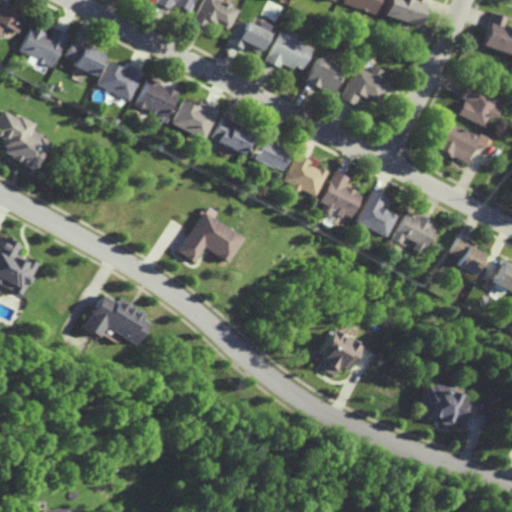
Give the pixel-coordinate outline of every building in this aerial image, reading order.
[(153,0),(152,3),(165,10),(169,3),(186,11),(191,0),(153,0)] [(220,0),(201,0),(190,22),(203,29),(207,21),(225,31),(236,8),(220,0)] [(374,0),(370,13),(340,3),(341,0),(374,0)] [(422,0),(414,27),(379,15),(384,0),(422,0)] [(489,13),(478,45),(511,56),(511,53),(511,30),(500,26),(503,18),(489,13)] [(268,25),(256,20),(253,26),(235,18),(224,44),(237,49),(239,44),(257,52),(268,25)] [(29,25),(17,49),(50,65),(66,34),(52,27),(49,35),(29,25)] [(278,31),(262,61),(275,68),(278,63),(296,72),(309,47),(278,31)] [(92,76),(103,55),(70,39),(62,56),(74,61),(71,66),(92,76)] [(315,55),(302,82),(330,96),(344,69),(315,55)] [(106,60),(93,85),(127,101),(142,71),(126,63),(123,69),(106,60)] [(355,66),(337,100),(350,106),(356,94),(375,104),(386,82),(376,77),(380,69),(371,65),(368,72),(355,66)] [(144,77),(131,104),(162,120),(176,92),(144,77)] [(463,84),(457,96),(461,98),(453,114),(481,128),(486,118),(492,121),(497,109),(489,105),(493,99),(463,84)] [(168,123),(200,139),(214,111),(200,104),(198,108),(180,99),(168,123)] [(48,139),(29,131),(33,122),(17,115),(16,117),(0,110),(0,137),(4,140),(0,149),(0,154),(34,170),(48,139)] [(238,156),(249,134),(217,118),(206,139),(238,156)] [(442,121),(429,148),(460,163),(473,136),(442,121)] [(259,138),(247,159),(275,174),(287,153),(259,138)] [(292,154),(278,182),(309,197),(323,168),(292,154)] [(330,170),(315,202),(321,205),(317,213),(326,217),(328,214),(335,217),(336,214),(345,218),(356,194),(341,187),(345,178),(330,170)] [(367,189),(350,222),(381,237),(392,216),(376,208),(382,196),(367,189)] [(173,252),(188,262),(197,247),(221,262),(237,236),(208,218),(212,212),(202,205),(173,252)] [(401,213),(388,238),(419,254),(432,229),(426,226),(427,223),(410,212),(408,217),(403,214),(401,213)] [(33,263),(13,253),(17,244),(2,236),(0,239),(0,285),(18,294),(33,263)] [(454,236),(446,252),(458,258),(455,265),(473,274),(484,254),(466,245),(468,243),(454,236)] [(511,266),(500,260),(489,281),(509,292),(511,286),(511,266)] [(129,344),(145,319),(113,300),(111,302),(98,294),(78,327),(94,337),(100,327),(129,344)] [(332,375),(335,367),(344,371),(356,344),(325,330),(315,354),(318,355),(313,367),(332,375)] [(416,416),(449,427),(451,422),(461,425),(469,402),(460,399),(462,393),(427,382),(416,416)]
